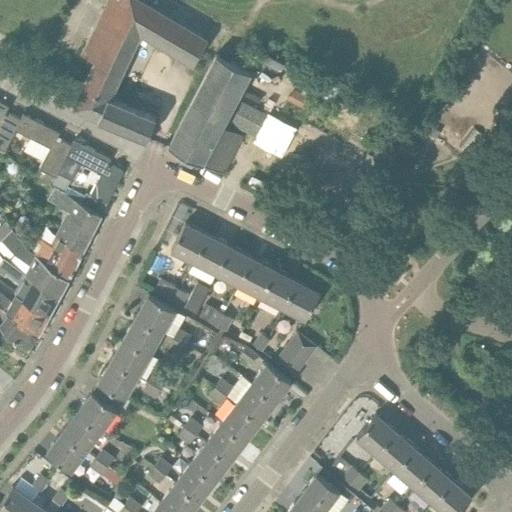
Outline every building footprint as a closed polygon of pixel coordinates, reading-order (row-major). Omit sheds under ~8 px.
[(96,61),(90,73),(73,107),(98,118),(147,138),(156,116),(111,98),(142,33),(194,62),(207,39),(139,0),(109,0),(82,55),(96,61)] [(251,72),(216,53),(168,145),(203,164),(222,173),(242,135),(223,125),(251,72)] [(0,148),(5,151),(15,129),(20,118),(10,113),(9,115),(5,113),(9,106),(0,101),(0,148)] [(67,156),(71,144),(61,139),(59,141),(56,139),(60,132),(23,113),(20,118),(15,129),(50,147),(39,168),(56,177),(59,170),(67,156)] [(71,144),(67,156),(59,170),(71,177),(79,162),(99,173),(89,194),(107,203),(123,171),(111,165),(110,168),(107,166),(110,158),(74,139),(71,144)] [(37,172),(36,174),(53,183),(56,177),(39,168),(37,172)] [(53,183),(66,189),(71,177),(59,170),(56,177),(53,183)] [(55,233),(84,249),(101,213),(81,202),(54,188),(47,200),(66,210),(55,233)] [(86,192),(81,202),(101,213),(107,203),(89,194),(86,192)] [(32,254),(38,240),(25,234),(28,232),(18,221),(9,230),(32,254)] [(171,249),(193,261),(208,233),(185,222),(171,249)] [(46,226),(38,240),(32,254),(69,279),(84,249),(55,233),(51,231),(46,226)] [(13,255),(29,264),(25,272),(59,296),(69,279),(32,254),(11,232),(1,241),(13,255)] [(193,261),(216,272),(230,245),(208,233),(193,261)] [(216,272),(238,284),(252,256),(230,245),(216,272)] [(238,284),(261,296),(275,268),(252,256),(238,284)] [(50,312),(59,296),(25,272),(4,257),(0,262),(0,270),(5,275),(6,274),(19,283),(14,291),(15,292),(50,312)] [(261,296),(283,307),(297,279),(275,268),(261,296)] [(297,279),(283,307),(305,319),(320,291),(297,279)] [(163,296),(172,301),(179,288),(170,283),(163,296)] [(172,301),(182,306),(189,294),(179,288),(172,301)] [(39,332),(50,312),(15,292),(11,299),(0,290),(0,306),(17,318),(18,320),(39,332)] [(136,317),(163,332),(176,310),(149,294),(136,317)] [(0,327),(28,350),(39,332),(18,320),(17,318),(0,306),(0,320),(2,321),(0,323),(0,327)] [(207,321),(216,326),(224,313),(214,308),(207,321)] [(216,326),(226,331),(233,318),(224,313),(216,326)] [(123,338),(151,354),(163,332),(136,317),(123,338)] [(173,337),(186,345),(192,335),(178,328),(173,337)] [(316,346),(296,330),(289,340),(309,355),(316,346)] [(253,344),(262,351),(271,340),(270,339),(261,332),(253,344)] [(167,347),(180,354),(186,345),(173,337),(167,347)] [(111,360),(139,376),(151,354),(123,338),(111,360)] [(302,365),(309,355),(289,340),(282,349),(302,365)] [(239,354),(251,363),(258,354),(246,345),(239,354)] [(294,375),(302,365),(282,349),(274,360),(294,375)] [(96,387),(117,401),(120,395),(126,398),(139,376),(111,360),(98,382),(99,382),(96,387)] [(250,381),(276,401),(292,380),(266,361),(250,381)] [(148,381),(161,388),(164,382),(166,379),(153,372),(148,381)] [(215,386),(227,395),(233,386),(221,378),(215,386)] [(143,390),(155,398),(161,388),(148,381),(143,390)] [(261,421),(276,401),(250,381),(235,401),(261,421)] [(220,404),(227,395),(215,386),(208,395),(220,404)] [(77,412),(102,431),(118,410),(113,407),(117,401),(96,387),(93,392),(92,391),(77,412)] [(245,441),(261,421),(235,401),(219,422),(245,441)] [(87,451),(102,431),(77,412),(62,432),(87,451)] [(356,436),(375,453),(395,429),(376,413),(356,436)] [(184,426),(196,435),(202,427),(191,417),(184,426)] [(230,460),(245,441),(219,422),(205,441),(230,460)] [(190,443),(196,435),(184,426),(178,434),(190,443)] [(375,453),(394,469),(415,446),(395,429),(375,453)] [(87,451),(62,432),(46,452),(72,471),(87,451)] [(215,480),(230,460),(205,441),(190,461),(215,480)] [(394,469),(413,486),(434,462),(415,446),(394,469)] [(119,472),(124,466),(114,458),(114,457),(102,448),(97,455),(109,464),(119,472)] [(101,474),(109,464),(97,455),(89,465),(101,474)] [(331,467),(342,475),(351,465),(340,456),(331,467)] [(154,465),(166,474),(172,466),(161,457),(154,465)] [(200,500),(215,480),(190,461),(175,480),(200,500)] [(413,486),(432,502),(453,479),(434,462),(413,486)] [(351,464),(351,465),(342,475),(350,483),(360,472),(351,464)] [(160,482),(166,474),(154,465),(148,473),(160,482)] [(32,485),(41,491),(50,479),(40,472),(32,485)] [(350,483),(358,490),(368,479),(360,472),(350,483)] [(301,493),(325,511),(340,491),(317,473),(301,493)] [(453,479),(432,502),(443,511),(457,511),(472,495),(453,479)] [(173,511),(190,511),(200,500),(175,480),(159,501),(173,511)] [(0,503),(0,511),(25,511),(33,501),(12,486),(0,503)] [(53,498),(62,505),(70,493),(61,487),(53,498)] [(324,511),(325,511),(301,493),(286,511),(324,511)] [(124,505),(133,511),(136,511),(142,505),(130,496),(124,505)] [(380,508),(384,511),(390,511),(397,504),(389,497),(380,508)] [(49,511),(37,503),(33,501),(25,511),(49,511)] [(150,511),(173,511),(159,501),(150,511)]
